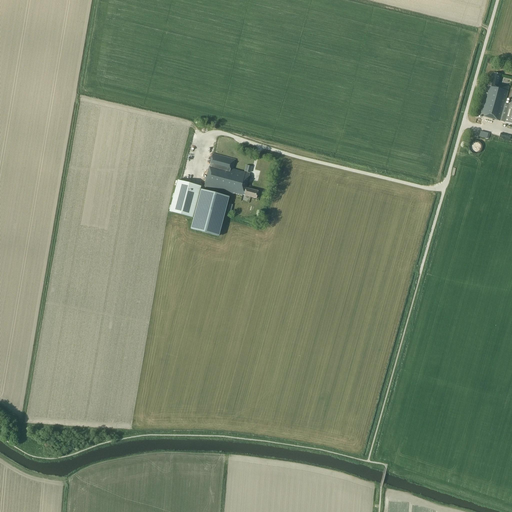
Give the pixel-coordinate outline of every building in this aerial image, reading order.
[(480,116),(500,121),(504,104),(509,87),(498,84),(500,75),(494,73),(490,86),(488,85),(488,86),(487,86),(486,89),(487,89),(480,116)] [(500,121),(511,124),(511,90),(508,105),(504,104),(500,121)] [(481,151),(481,142),(472,142),(472,150),(481,151)] [(256,199),(258,191),(246,188),(250,174),(233,169),(235,160),(213,154),(204,187),(233,195),(233,193),(242,196),(243,195),(256,199)] [(200,189),(201,186),(177,180),(169,212),(194,218),(191,228),(219,236),(229,197),(200,189)]
